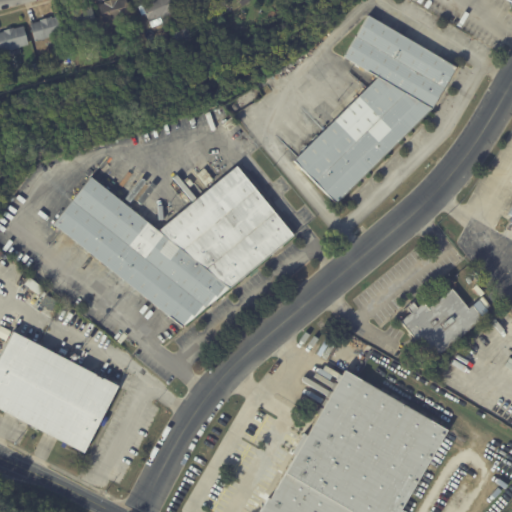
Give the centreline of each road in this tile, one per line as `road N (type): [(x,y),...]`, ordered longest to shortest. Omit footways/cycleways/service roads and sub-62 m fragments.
road 1 (residential): [(139,511),(215,381),(435,190),(511,78)]
road 2 (tertiary): [(0,457),(112,511)]
